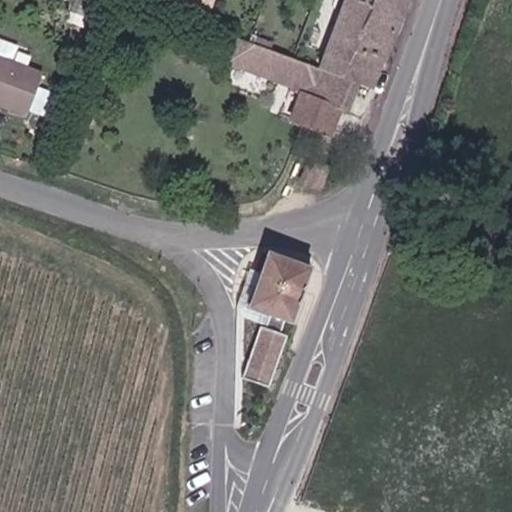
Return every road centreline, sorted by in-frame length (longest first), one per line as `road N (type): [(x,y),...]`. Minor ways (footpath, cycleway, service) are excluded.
road 1 (tertiary): [(367,231),(276,471)]
road 2 (tertiary): [(444,0),(367,231)]
road 3 (unclassified): [(173,237),(217,290),(226,330),(223,432)]
road 4 (unclassified): [(173,237),(367,231)]
road 5 (unclassified): [(0,183),(173,237)]
